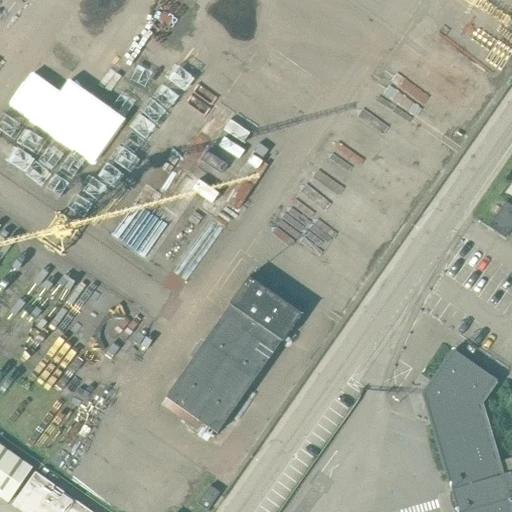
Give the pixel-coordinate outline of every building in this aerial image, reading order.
[(488,227),(505,239),(511,228),(511,207),(505,202),(488,227)] [(229,306),(165,399),(217,435),(281,342),(282,343),(301,315),(247,278),(228,306),(229,306)] [(511,457),(499,462),(482,405),(497,384),(496,383),(497,382),(451,350),(420,395),(454,511),(511,511),(511,504),(511,501),(511,500),(511,481),(510,473),(511,472),(511,457)] [(0,498),(7,504),(32,469),(0,446),(0,498)] [(88,511),(34,474),(11,507),(18,511),(88,511)] [(196,504),(206,511),(219,493),(209,486),(196,504)]
